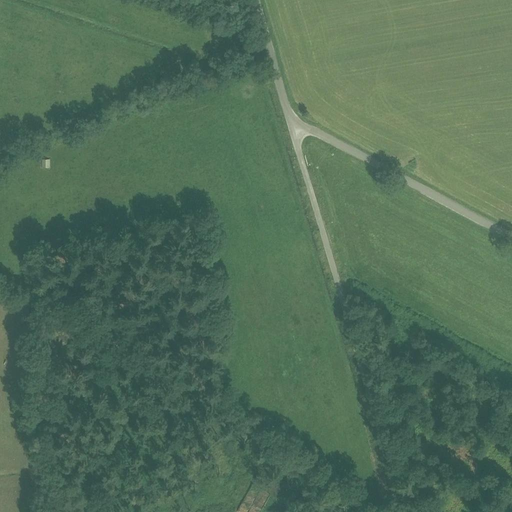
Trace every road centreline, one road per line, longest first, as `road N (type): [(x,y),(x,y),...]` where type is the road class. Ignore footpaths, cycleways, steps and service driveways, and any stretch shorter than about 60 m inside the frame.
road 1 (unclassified): [(393,511),(390,471),(289,121)]
road 2 (unclassified): [(511,238),(289,121)]
road 3 (unclassified): [(289,121),(254,0)]
